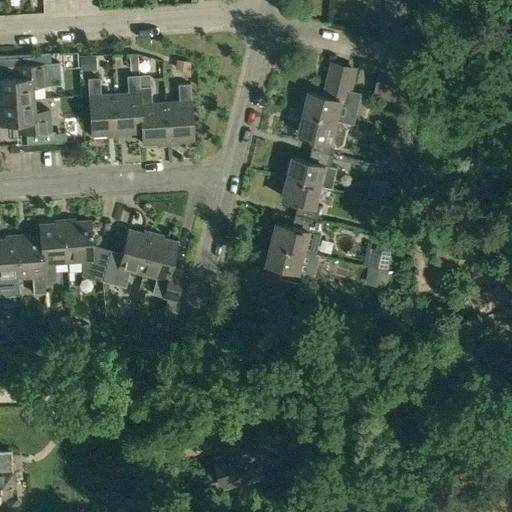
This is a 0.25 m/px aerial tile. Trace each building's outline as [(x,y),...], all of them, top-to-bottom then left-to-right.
[(384,0),(384,23),(408,23),(407,0),(384,0)] [(24,76),(0,77),(0,99),(35,97),(34,85),(61,84),(60,62),(50,62),(50,52),(32,53),(32,55),(22,56),(24,76)] [(81,69),(93,68),(92,55),(81,56),(81,69)] [(129,57),(130,69),(138,68),(137,56),(129,57)] [(176,68),(189,70),(190,60),(178,58),(176,68)] [(311,91),(306,111),(339,119),(353,123),(358,103),(348,101),(356,67),(330,60),(321,93),(311,91)] [(376,85),(399,90),(402,76),(379,70),(376,85)] [(143,131),(144,143),(169,141),(167,101),(153,102),(151,73),(140,74),(144,131),(143,131)] [(511,75),(492,73),(490,98),(511,100),(511,75)] [(119,133),(143,131),(144,131),(140,74),(128,75),(130,92),(116,93),(119,133)] [(93,134),(119,133),(116,93),(102,94),(101,77),(89,78),(90,94),(93,134)] [(167,101),(169,141),(195,139),(192,99),(191,83),(179,84),(181,100),(167,101)] [(44,96),(44,109),(58,108),(57,95),(44,96)] [(27,132),(28,143),(68,141),(68,134),(64,132),(56,132),(56,130),(52,130),(51,109),(35,110),(35,97),(0,99),(0,122),(27,120),(27,132)] [(315,146),(336,151),(336,148),(338,148),(343,145),(347,128),(344,121),(339,119),(306,111),(301,132),(317,135),(315,146)] [(364,111),(357,140),(373,144),(380,115),(364,111)] [(382,162),(396,166),(398,153),(385,149),(382,162)] [(290,176),(323,184),(332,186),(337,167),(332,166),(335,155),(314,150),(311,160),(295,156),(290,176)] [(299,211),(320,217),(322,206),(318,205),(323,184),(290,176),(285,197),(301,201),(299,211)] [(369,194),(387,197),(390,183),(372,180),(369,194)] [(394,207),(382,204),(379,215),(392,218),(394,207)] [(307,250),(316,253),(321,232),(317,227),(319,221),(298,215),(295,226),(279,222),(275,242),(307,250)] [(66,220),(69,260),(70,261),(83,260),(84,276),(90,276),(104,280),(104,279),(112,249),(94,244),(92,219),(71,221),(71,220),(66,220)] [(42,235),(46,280),(57,279),(56,262),(70,261),(69,260),(66,220),(61,220),(61,222),(40,223),(41,235),(42,235)] [(104,279),(104,280),(127,286),(131,270),(145,273),(155,233),(150,232),(149,233),(130,228),(123,252),(112,249),(104,279)] [(155,233),(145,273),(158,276),(154,293),(177,299),(185,269),(173,266),(180,241),(160,236),(160,235),(155,233)] [(37,292),(38,305),(46,304),(45,292),(47,292),(46,280),(42,235),(22,237),(22,235),(17,236),(20,277),(34,276),(35,293),(37,292)] [(6,278),(20,277),(17,236),(11,236),(11,237),(0,238),(0,295),(7,295),(6,278)] [(511,236),(499,241),(506,267),(511,265),(511,236)] [(283,277),(304,282),(307,271),(302,270),(307,250),(275,242),(269,263),(285,267),(283,277)] [(368,264),(389,268),(392,252),(372,248),(368,264)] [(389,270),(369,266),(366,283),(386,287),(389,270)] [(494,286),(462,299),(471,322),(509,307),(498,280),(504,278),(500,267),(488,271),(494,286)] [(74,326),(75,334),(90,333),(89,324),(74,326)] [(48,327),(37,328),(38,338),(48,337),(48,327)] [(139,345),(151,348),(155,332),(143,329),(139,345)] [(113,373),(116,395),(145,391),(142,369),(113,373)] [(224,411),(232,409),(225,385),(193,395),(197,408),(221,401),(224,411)] [(298,389),(303,406),(317,402),(321,402),(317,385),(311,387),(310,385),(298,389)] [(217,457),(225,488),(266,477),(263,468),(273,465),(261,424),(228,433),(234,453),(217,457)] [(0,511),(18,511),(20,510),(20,503),(17,501),(14,501),(13,471),(12,450),(0,450),(0,511)] [(258,500),(281,492),(278,483),(255,491),(258,500)] [(324,511),(348,511),(363,507),(360,499),(324,511)]
